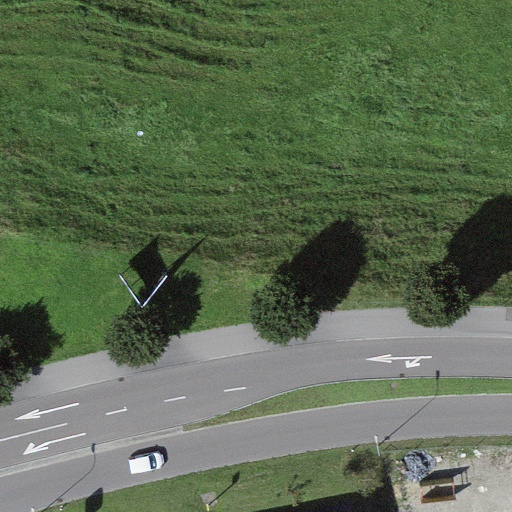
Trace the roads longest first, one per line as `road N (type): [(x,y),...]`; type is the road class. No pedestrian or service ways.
road 1 (secondary): [(511,356),(318,364),(0,437)]
road 2 (secondary): [(0,499),(358,423),(511,415)]
